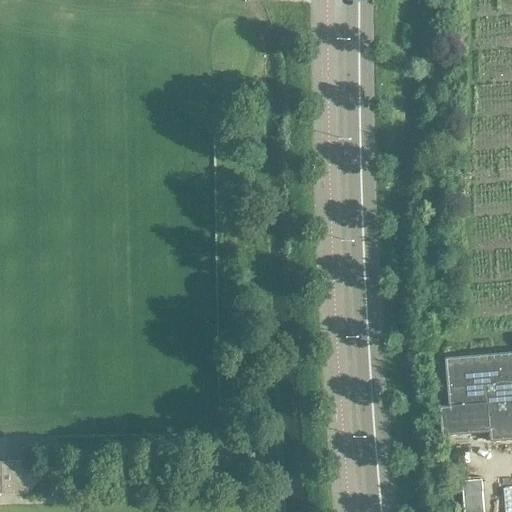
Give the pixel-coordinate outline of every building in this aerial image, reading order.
[(511,352),(444,358),(448,406),(438,406),(441,436),(489,432),(489,441),(511,439),(511,352)] [(27,494),(43,477),(26,461),(8,461),(8,463),(2,463),(2,461),(0,461),(0,494),(2,494),(2,493),(8,493),(8,494),(27,494)] [(86,478),(86,465),(68,465),(68,478),(86,478)] [(67,479),(67,469),(57,470),(57,479),(67,479)] [(483,491),(482,479),(461,481),(462,493),(483,491)] [(511,511),(511,487),(503,488),(504,511),(511,511)]
